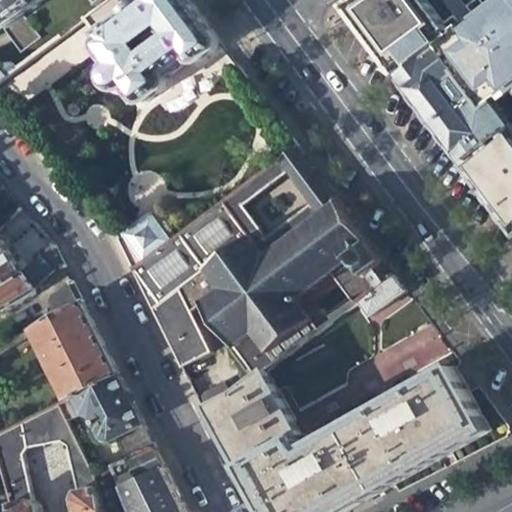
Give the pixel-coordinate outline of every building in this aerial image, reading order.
[(0,0),(0,24),(5,30),(14,24),(24,16),(44,0),(0,0)] [(112,0),(109,3),(105,5),(85,21),(99,40),(95,43),(95,44),(95,48),(107,63),(104,67),(102,71),(101,74),(101,79),(102,81),(105,87),(109,90),(115,93),(120,93),(125,91),(127,90),(137,103),(141,105),(146,105),(166,89),(168,86),(168,82),(167,79),(165,75),(175,67),(187,58),(192,64),(195,65),(199,64),(201,64),(219,50),(219,41),(199,15),(189,1),(188,0),(112,0)] [(376,54),(397,82),(439,50),(487,114),(511,95),(511,0),(492,0),(480,9),(472,0),(466,0),(436,23),(419,0),(358,0),(344,10),(376,54)] [(14,24),(5,30),(22,54),(42,39),(24,16),(14,24)] [(439,50),(397,82),(408,97),(463,170),(506,139),(487,114),(439,50)] [(0,85),(19,71),(13,64),(1,66),(0,64),(0,85)] [(511,133),(506,139),(463,170),(511,235),(511,133)] [(299,147),(169,244),(133,271),(148,301),(182,368),(213,352),(191,313),(202,306),(257,379),(268,370),(360,300),(394,274),(363,232),(333,192),(299,147)] [(18,237),(35,223),(28,215),(23,209),(0,230),(0,237),(4,244),(18,237)] [(133,271),(169,244),(146,218),(118,241),(133,271)] [(0,286),(22,273),(12,257),(4,244),(0,237),(0,286)] [(54,245),(43,255),(54,270),(64,262),(56,247),(54,245)] [(54,270),(43,255),(22,273),(0,286),(0,351),(27,336),(17,320),(10,309),(33,295),(35,292),(35,289),(33,286),(54,270)] [(370,315),(405,288),(394,274),(360,300),(370,315)] [(51,300),(60,318),(85,304),(74,283),(53,295),(51,298),(51,300)] [(36,331),(70,400),(120,375),(116,367),(109,353),(101,336),(91,317),(85,304),(60,318),(36,331)] [(304,433),(268,370),(257,379),(239,392),(210,406),(216,416),(232,445),(245,467),(247,466),(255,479),(273,511),(346,511),(401,481),(449,453),(492,428),(469,385),(456,363),(306,449),(299,436),(304,433)] [(120,442),(132,466),(158,450),(151,438),(135,405),(120,375),(70,400),(64,403),(74,424),(86,418),(96,421),(106,446),(112,447),(120,442)] [(109,511),(101,483),(74,424),(64,403),(0,434),(0,451),(14,511),(109,511)] [(158,450),(132,466),(141,484),(166,468),(161,458),(158,450)] [(136,511),(188,511),(171,478),(166,468),(141,484),(132,466),(119,472),(136,511)] [(120,511),(109,478),(101,483),(109,511),(120,511)]
